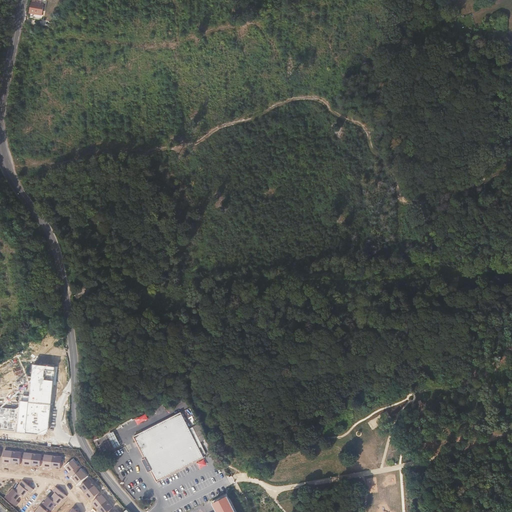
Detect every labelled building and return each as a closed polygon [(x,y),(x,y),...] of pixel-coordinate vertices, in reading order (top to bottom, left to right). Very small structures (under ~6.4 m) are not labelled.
[(42,1),(39,0),(33,0),(31,11),(42,14),(44,6),(42,5),(42,1)] [(172,301),(172,298),(172,297),(172,296),(170,294),(168,293),(166,292),(164,293),(163,293),(162,294),(161,295),(161,296),(160,297),(160,298),(161,301),(162,303),(164,304),(165,304),(166,304),(169,304),(170,303),(171,302),(172,301)] [(154,299),(145,299),(145,311),(154,311),(154,299)] [(57,367),(33,364),(29,401),(21,401),(20,406),(16,409),(0,407),(0,429),(40,434),(44,434),(47,432),(49,430),(57,367)] [(151,471),(157,481),(204,458),(182,413),(134,437),(145,459),(151,471)] [(109,435),(116,448),(121,446),(114,432),(109,435)] [(4,463),(12,463),(13,451),(5,450),(4,463)] [(12,463),(20,464),(21,452),(13,451),(12,463)] [(24,465),(32,466),(33,453),(25,452),(24,465)] [(32,466),(40,467),(41,454),(33,453),(32,466)] [(44,467),(52,468),(53,455),(45,454),(44,467)] [(52,468),(60,469),(61,456),(53,455),(52,468)] [(149,472),(151,471),(145,459),(143,460),(149,472)] [(79,466),(74,460),(65,467),(70,474),(79,466)] [(82,469),(79,466),(70,474),(68,475),(71,478),(73,477),(82,469)] [(87,476),(82,469),(73,477),(78,483),(87,476)] [(80,487),(85,493),(95,485),(90,479),(80,487)] [(30,493),(33,489),(23,480),(20,484),(28,491),(30,493)] [(23,497),(28,491),(20,484),(15,490),(21,495),(23,497)] [(85,493),(90,499),(100,491),(95,485),(85,493)] [(64,499),(66,496),(56,487),(53,490),(56,492),(64,499)] [(21,495),(15,490),(13,488),(10,492),(10,491),(5,497),(16,507),(19,503),(17,501),(21,495)] [(59,505),(64,499),(56,492),(51,498),(58,504),(59,505)] [(238,511),(229,493),(213,501),(218,511),(238,511)] [(93,502),(98,508),(108,500),(103,494),(93,502)] [(48,496),(41,505),(48,511),(51,511),(58,504),(51,498),(48,496)] [(98,508),(100,511),(106,511),(113,507),(108,500),(98,508)]
